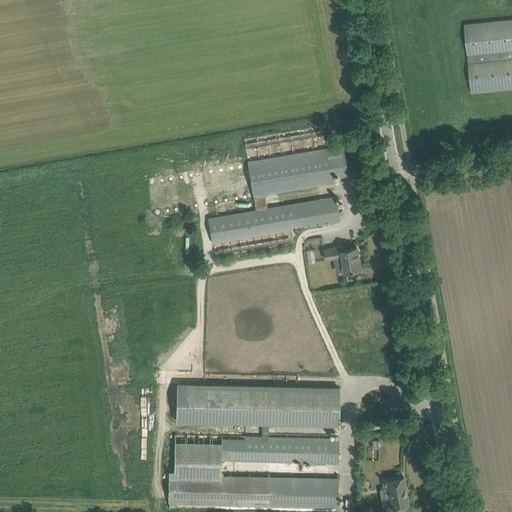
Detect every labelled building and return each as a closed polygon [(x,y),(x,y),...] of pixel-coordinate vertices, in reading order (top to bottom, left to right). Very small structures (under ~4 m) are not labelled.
[(511,0),(461,0),(464,23),(511,18),(511,0)] [(511,18),(464,23),(472,92),(511,87),(511,18)] [(265,194),(333,182),(333,178),(349,175),(343,145),(248,162),(256,210),(209,218),(213,242),(340,221),(337,206),(336,200),(338,200),(338,197),(336,197),(336,196),(268,208),(265,194)] [(344,271),(351,269),(360,268),(357,247),(345,249),(344,245),(324,249),(326,259),(342,257),(344,271)] [(177,421),(340,424),(340,386),(178,382),(177,421)] [(338,475),(328,474),(328,462),(338,463),(339,438),(222,435),(176,433),(175,470),(170,469),(169,501),(170,501),(170,508),(335,511),(335,509),(337,509),(338,475)] [(385,489),(388,488),(392,508),(409,505),(404,477),(384,481),(385,489)]
